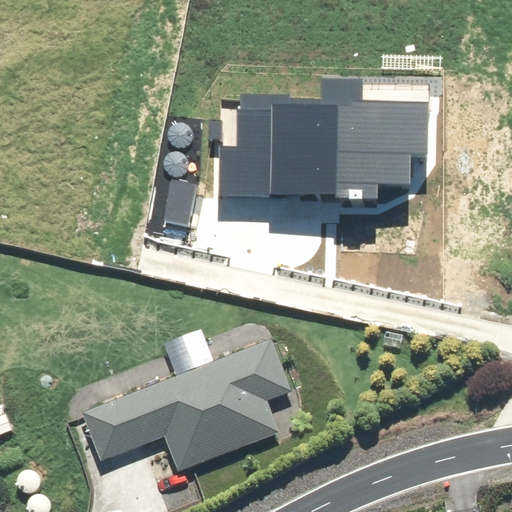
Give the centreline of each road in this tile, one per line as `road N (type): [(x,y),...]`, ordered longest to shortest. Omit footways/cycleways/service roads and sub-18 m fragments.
road 1 (residential): [(511,338),(137,240)]
road 2 (tertiary): [(315,511),(393,476),(511,446)]
